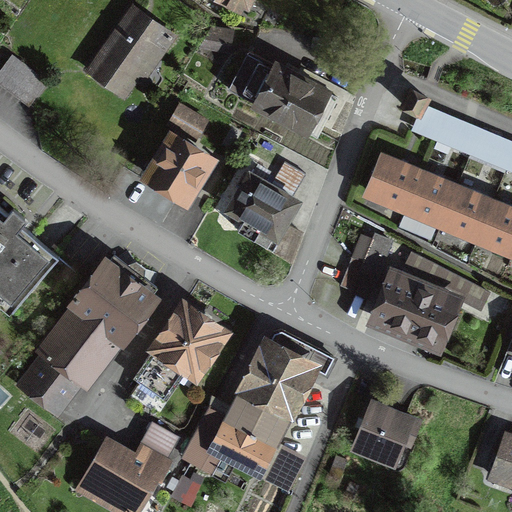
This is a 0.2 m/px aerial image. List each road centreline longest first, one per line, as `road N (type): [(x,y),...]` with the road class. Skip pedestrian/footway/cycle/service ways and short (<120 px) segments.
road 1 (residential): [(0,138),(111,218),(287,313)]
road 2 (residential): [(407,1),(287,313)]
road 3 (residential): [(287,313),(511,402)]
